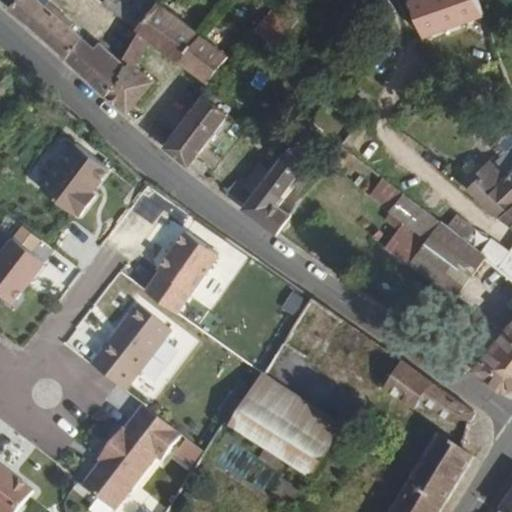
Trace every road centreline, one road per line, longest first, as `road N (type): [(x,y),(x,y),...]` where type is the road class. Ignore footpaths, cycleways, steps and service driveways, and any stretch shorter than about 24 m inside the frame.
road 1 (tertiary): [(0,34),(511,423)]
road 2 (unclassified): [(0,382),(5,389),(104,263)]
